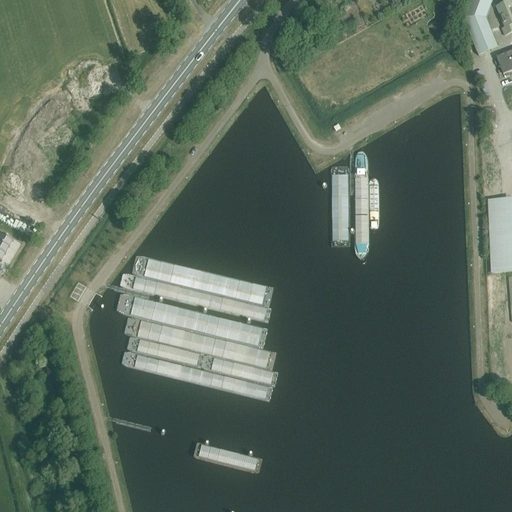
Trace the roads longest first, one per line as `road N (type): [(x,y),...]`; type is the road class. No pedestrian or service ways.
road 1 (unclassified): [(502,426),(481,387),(467,86),(436,85),(330,152),(307,139),(264,67)]
road 2 (unclassified): [(264,67),(80,306),(78,335),(121,511)]
road 3 (primary): [(0,326),(239,0)]
